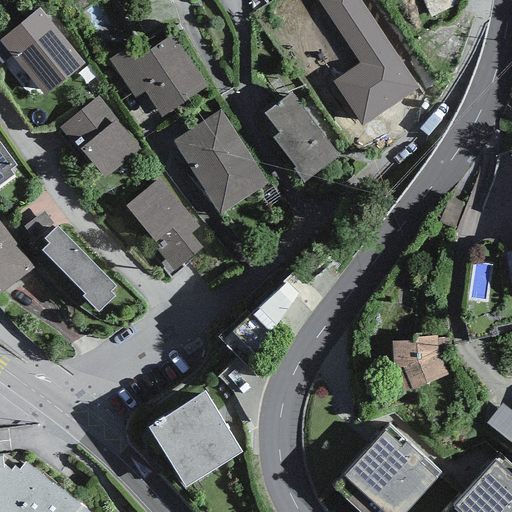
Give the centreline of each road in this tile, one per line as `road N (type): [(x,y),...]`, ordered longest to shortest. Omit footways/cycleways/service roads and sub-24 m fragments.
road 1 (tertiary): [(299,511),(279,449),(292,371),(476,117),(511,0)]
road 2 (residential): [(43,399),(272,262),(314,226)]
road 3 (residential): [(314,226),(249,122),(242,36),(229,0)]
road 4 (tertiary): [(43,399),(106,447),(170,511)]
